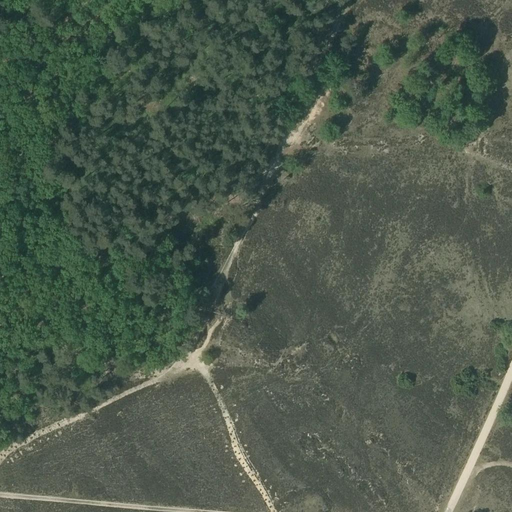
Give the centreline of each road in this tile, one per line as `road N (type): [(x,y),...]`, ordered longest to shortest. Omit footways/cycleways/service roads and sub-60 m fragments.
road 1 (unknown): [(0,457),(179,361),(345,0)]
road 2 (unknown): [(183,355),(203,373),(236,458),(269,511)]
road 3 (track): [(158,511),(0,498)]
road 4 (track): [(511,366),(455,495)]
